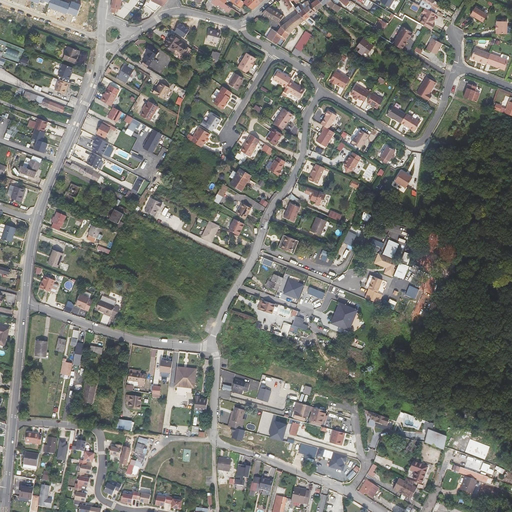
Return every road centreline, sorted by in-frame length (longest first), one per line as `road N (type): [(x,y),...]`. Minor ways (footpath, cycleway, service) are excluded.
road 1 (residential): [(206,350),(269,206),(301,156),(305,116),(320,92)]
road 2 (residential): [(320,92),(413,144),(439,110),(455,66)]
road 3 (residential): [(24,301),(82,324),(206,350)]
road 4 (residential): [(213,439),(378,511)]
road 5 (unknown): [(257,240),(331,269),(346,262),(369,228),(398,231)]
road 6 (tertiary): [(37,220),(98,68)]
road 7 (residential): [(141,511),(102,501),(99,432),(76,425)]
road 8 (unknown): [(255,247),(330,282),(368,270)]
road 9 (tertiary): [(13,422),(24,301)]
